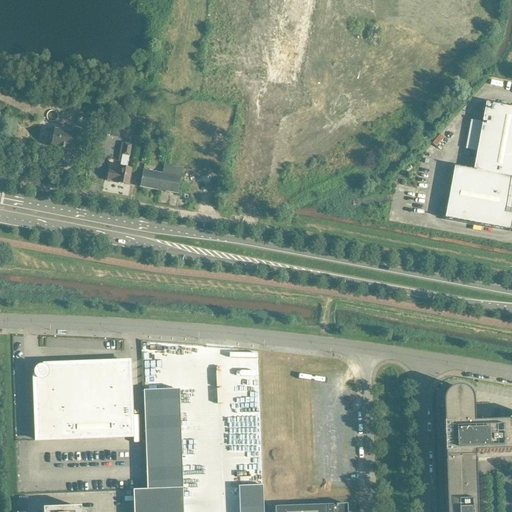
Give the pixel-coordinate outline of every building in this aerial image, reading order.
[(273,6),(263,75),(299,80),(310,0),(262,0),(262,5),(273,6)] [(230,22),(230,12),(208,12),(208,22),(230,22)] [(206,65),(228,68),(232,37),(210,34),(206,65)] [(296,97),(312,99),(313,92),(317,93),(317,87),(300,84),(300,90),(297,90),(296,97)] [(511,107),(484,103),(486,104),(474,170),(453,167),(455,168),(446,219),(443,218),(443,219),(511,231),(511,224),(511,107)] [(100,135),(109,136),(111,124),(102,122),(100,135)] [(110,136),(119,137),(121,129),(112,127),(110,136)] [(50,129),(46,146),(65,150),(64,152),(82,155),(86,130),(75,128),(74,134),(50,129)] [(333,139),(331,151),(358,155),(360,143),(333,139)] [(110,170),(108,181),(118,183),(128,185),(131,170),(127,169),(129,157),(130,157),(132,145),(125,144),(120,172),(110,170)] [(160,170),(160,174),(143,171),(140,187),(178,194),(183,168),(164,165),(163,171),(160,170)] [(45,366),(45,369),(44,369),(43,368),(42,368),(41,368),(40,368),(39,369),(38,369),(38,370),(37,370),(37,371),(36,372),(36,373),(36,374),(36,375),(36,376),(37,376),(37,377),(34,377),(37,440),(133,437),(129,363),(45,366)] [(511,422),(475,424),(474,402),(474,401),(474,400),(473,399),(473,398),(473,397),(472,396),(472,395),(471,395),(471,394),(470,393),(469,392),(468,391),(467,391),(467,390),(466,390),(465,390),(465,389),(464,389),(463,389),(462,388),(461,388),(460,388),(459,388),(458,388),(457,388),(456,388),(456,389),(455,389),(454,389),(453,389),(452,390),(451,390),(451,391),(450,391),(449,392),(448,393),(447,394),(446,395),(446,396),(445,396),(445,397),(445,398),(444,399),(444,400),(444,401),(444,402),(444,403),(447,511),(478,511),(476,454),(511,452),(511,422)] [(184,511),(183,489),(180,390),(144,391),(147,490),(133,491),(134,511),(184,511)] [(239,511),(264,511),(263,486),(239,487),(239,511)]
